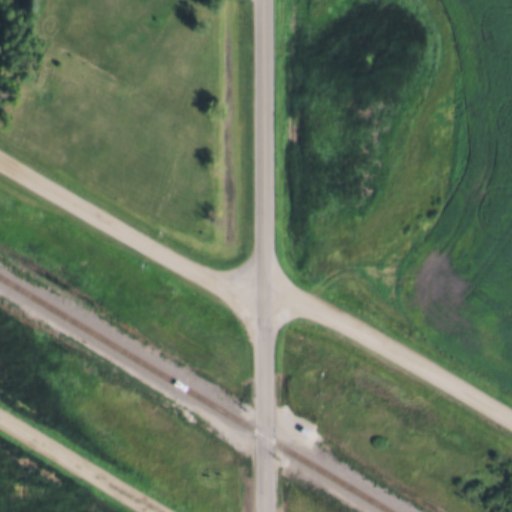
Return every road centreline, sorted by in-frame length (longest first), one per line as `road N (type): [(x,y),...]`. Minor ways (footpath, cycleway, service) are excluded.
road 1 (tertiary): [(258,511),(265,297),(257,0)]
road 2 (residential): [(265,297),(200,269),(0,152)]
road 3 (residential): [(511,415),(304,301),(265,297)]
road 4 (residential): [(159,511),(0,415)]
